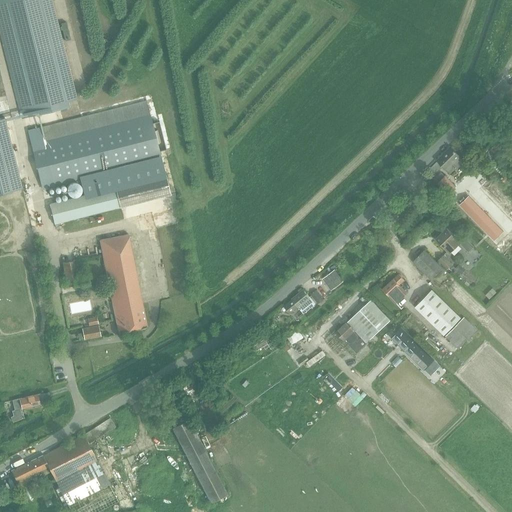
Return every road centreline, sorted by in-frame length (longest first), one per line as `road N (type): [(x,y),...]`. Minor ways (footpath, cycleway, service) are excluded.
road 1 (tertiary): [(0,469),(269,306),(511,80)]
road 2 (track): [(149,303),(144,221),(45,242),(0,35)]
